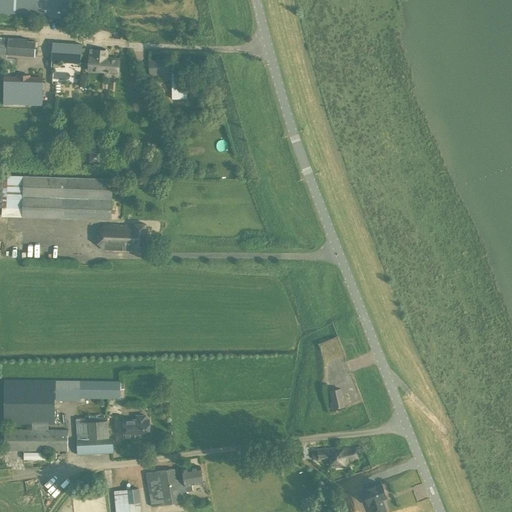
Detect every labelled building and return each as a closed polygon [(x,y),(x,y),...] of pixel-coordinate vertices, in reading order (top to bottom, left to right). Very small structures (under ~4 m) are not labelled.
[(72,20),(73,0),(0,0),(0,15),(41,18),(42,17),(72,20)] [(0,57),(7,58),(7,55),(35,57),(36,42),(27,42),(27,40),(0,37),(0,57)] [(53,43),(52,60),(59,61),(60,44),(53,43)] [(75,45),(73,62),(80,63),(82,45),(75,45)] [(119,60),(107,59),(107,51),(94,50),(94,58),(90,57),(88,71),(118,73),(119,60)] [(169,59),(149,60),(150,75),(171,74),(169,59)] [(173,99),(187,99),(186,67),(172,67),(173,99)] [(18,76),(17,77),(5,77),(4,105),(43,105),(43,78),(30,77),(31,76),(18,76)] [(152,78),(145,82),(151,91),(158,87),(152,78)] [(90,153),(90,163),(100,163),(100,153),(90,153)] [(2,208),(2,216),(23,217),(111,220),(112,180),(24,176),(7,176),(6,208),(2,208)] [(103,250),(145,251),(146,224),(134,224),(134,226),(104,225),(103,250)] [(334,341),(324,344),(329,358),(338,355),(334,341)] [(4,451),(68,452),(68,430),(48,430),(48,424),(54,424),(54,381),(4,380),(4,424),(31,424),(31,429),(4,429),(4,451)] [(56,381),(55,400),(76,400),(76,398),(120,399),(120,382),(56,381)] [(160,387),(156,387),(157,401),(165,400),(164,387),(160,387)] [(331,410),(344,407),(341,389),(330,391),(332,403),(330,404),(331,410)] [(148,424),(148,420),(145,420),(145,416),(136,416),(136,420),(123,421),(124,438),(149,437),(149,432),(150,430),(150,426),(148,424)] [(112,439),(108,439),(107,417),(75,419),(77,455),(113,454),(112,439)] [(318,451),(319,459),(331,458),(331,464),(343,464),(359,459),(355,447),(341,453),(340,453),(338,453),(337,450),(318,451)] [(184,480),(176,482),(174,469),(146,473),(152,507),(179,503),(178,493),(192,491),(191,485),(203,483),(200,467),(182,470),(184,480)] [(382,499),(387,498),(382,484),(363,491),(368,505),(371,504),(373,511),(380,511),(386,510),(383,503),(382,499)] [(114,491),(115,511),(140,511),(139,489),(114,491)]
